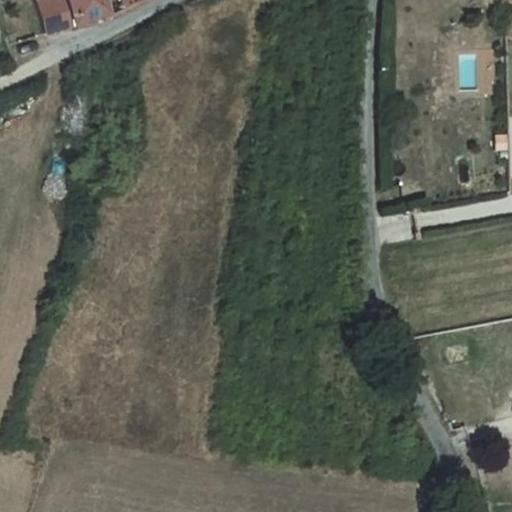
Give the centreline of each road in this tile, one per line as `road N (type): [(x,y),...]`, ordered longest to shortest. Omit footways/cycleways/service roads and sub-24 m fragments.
road 1 (unclassified): [(368,0),(373,287),(468,511)]
road 2 (track): [(0,83),(175,0)]
